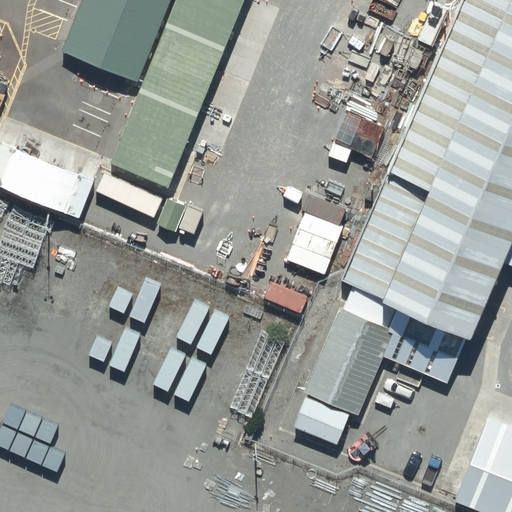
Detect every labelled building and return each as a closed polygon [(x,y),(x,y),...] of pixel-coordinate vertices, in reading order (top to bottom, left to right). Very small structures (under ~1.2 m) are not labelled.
[(143,0),(63,0),(55,23),(126,48),(143,0)] [(220,0),(162,0),(108,141),(158,160),(220,0)] [(444,311),(511,145),(511,0),(430,0),(322,261),(444,311)] [(3,117),(0,125),(0,152),(88,189),(101,157),(3,117)] [(190,205),(170,239),(199,257),(204,248),(234,266),(233,268),(248,275),(266,240),(251,231),(252,229),(224,213),(219,221),(190,205)] [(262,268),(253,287),(289,304),(305,268),(282,257),(274,274),(262,268)] [(511,402),(475,388),(440,475),(511,503),(511,402)]
